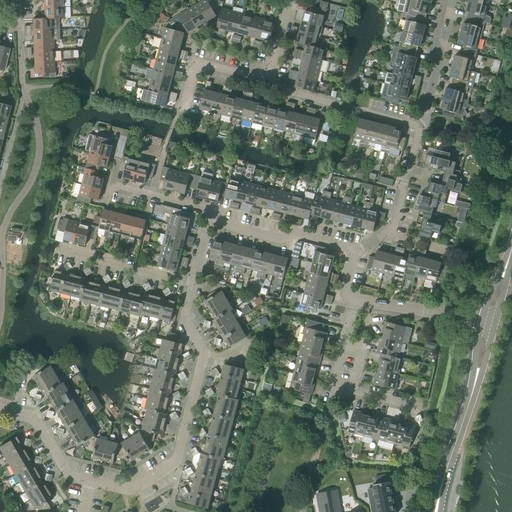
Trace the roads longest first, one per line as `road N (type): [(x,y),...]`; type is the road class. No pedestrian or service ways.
road 1 (residential): [(89,481),(130,488),(172,464),(196,375),(195,355),(180,333),(193,284)]
road 2 (tertiary): [(435,511),(487,325)]
road 3 (residential): [(416,418),(330,394),(356,300)]
road 4 (residential): [(420,124),(272,86)]
road 5 (residential): [(208,223),(357,251)]
road 6 (residential): [(193,284),(55,247)]
road 7 (residential): [(487,325),(356,300)]
road 8 (residential): [(420,124),(445,0)]
road 9 (residential): [(89,481),(67,475),(32,417),(0,409)]
road 10 (residential): [(181,108),(194,67),(272,86)]
